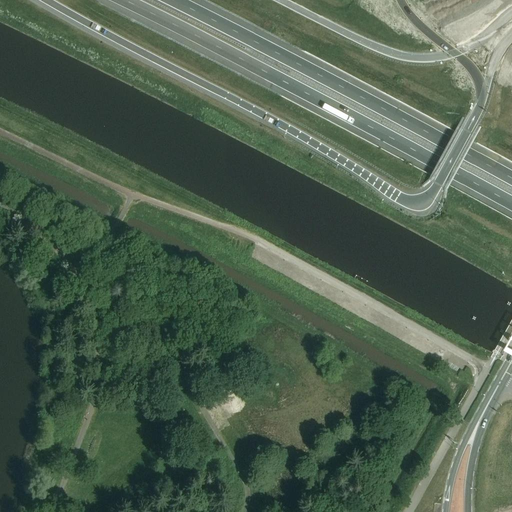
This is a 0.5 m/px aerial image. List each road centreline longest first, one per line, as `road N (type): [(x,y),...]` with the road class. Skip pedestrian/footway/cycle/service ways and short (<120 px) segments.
road 1 (motorway): [(45,0),(411,203),(432,191),(511,36)]
road 2 (motorway): [(121,0),(511,205)]
road 3 (motorway): [(511,180),(168,0)]
road 4 (motorway): [(511,14),(470,46),(419,57),(370,45),(280,0)]
road 5 (primary): [(511,360),(474,431),(457,511)]
